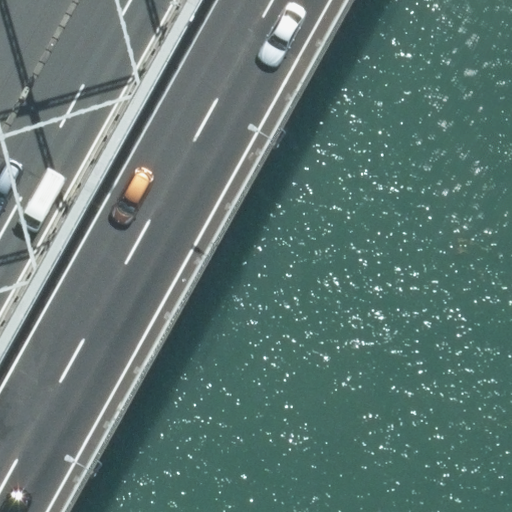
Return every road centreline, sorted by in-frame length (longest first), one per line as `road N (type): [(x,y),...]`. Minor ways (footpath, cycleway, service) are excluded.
road 1 (motorway): [(264,0),(0,477)]
road 2 (motorway): [(0,135),(74,0)]
